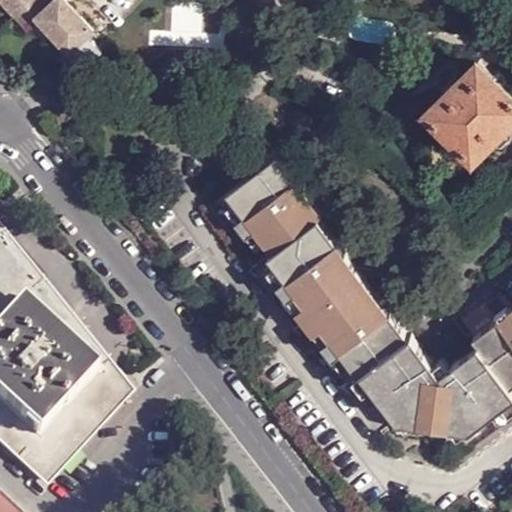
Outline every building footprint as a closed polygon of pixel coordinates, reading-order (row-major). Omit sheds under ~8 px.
[(0,0),(0,1),(18,20),(40,0),(39,0),(0,0)] [(28,31),(39,21),(73,57),(98,34),(66,0),(61,0),(50,11),(40,0),(18,20),(28,31)] [(475,157),(511,119),(511,94),(481,64),(431,114),(475,157)] [(511,304),(503,294),(495,300),(506,314),(482,331),(487,338),(458,361),(452,353),(443,360),(421,332),(417,335),(401,315),(401,299),(387,299),(352,256),(353,240),(340,241),(321,218),(325,216),(309,195),(309,181),(296,179),(278,158),(229,199),(269,247),(276,256),(273,258),(281,268),(361,366),(367,375),(372,372),(391,397),(419,431),(432,419),(460,422),(469,434),(500,410),(511,401),(511,304)] [(120,190),(105,202),(120,219),(134,206),(120,190)] [(269,247),(229,199),(221,205),(260,254),(269,247)] [(37,447),(57,466),(124,392),(0,240),(0,440),(23,461),(37,447)] [(354,372),(361,366),(281,268),(274,274),(354,372)] [(383,403),(391,397),(372,372),(367,375),(364,378),(383,403)] [(511,401),(500,410),(511,423),(511,422),(511,401)] [(43,480),(57,466),(37,447),(23,461),(43,480)] [(0,511),(23,511),(0,490),(0,511)]
